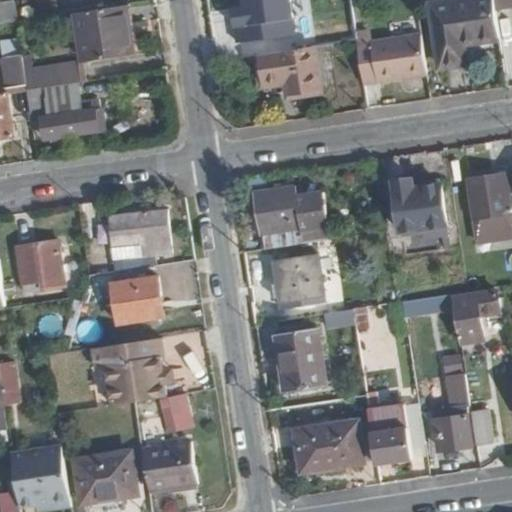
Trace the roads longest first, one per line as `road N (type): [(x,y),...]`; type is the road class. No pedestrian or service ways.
road 1 (residential): [(205,159),(261,511)]
road 2 (residential): [(205,159),(511,113)]
road 3 (residential): [(0,190),(205,159)]
road 4 (residential): [(181,0),(205,159)]
road 5 (residential): [(365,511),(511,489)]
